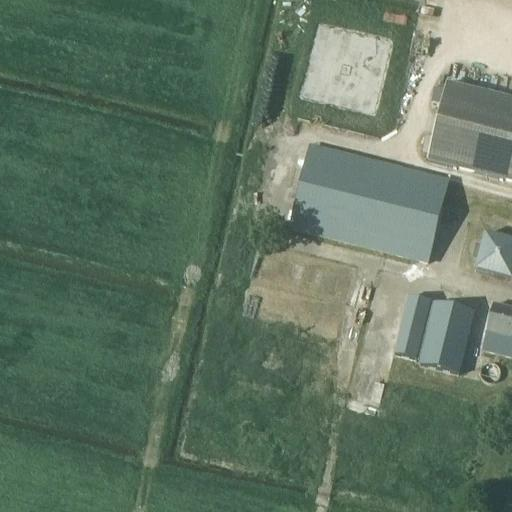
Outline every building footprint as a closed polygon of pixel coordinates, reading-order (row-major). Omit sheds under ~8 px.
[(428,165),(511,186),(511,105),(448,88),(428,165)] [(448,184),(310,150),(290,232),(428,266),(448,184)] [(511,242),(484,235),(476,269),(510,278),(511,269),(511,242)] [(416,363),(430,305),(409,300),(394,358),(416,363)] [(458,378),(473,316),(435,306),(419,368),(458,378)] [(511,361),(511,312),(493,308),(482,353),(511,361)]
